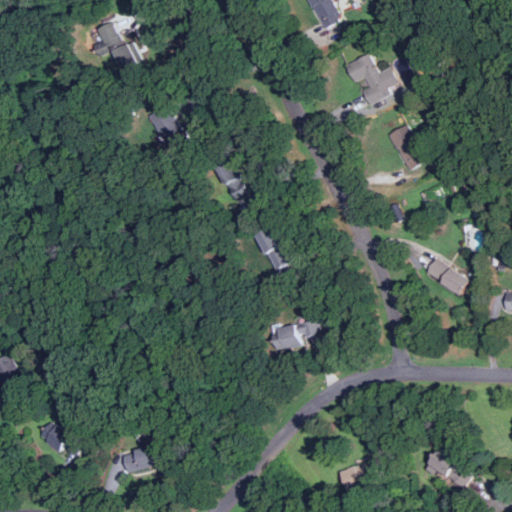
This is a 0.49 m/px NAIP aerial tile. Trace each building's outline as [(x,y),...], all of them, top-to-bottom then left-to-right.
[(314,0),(330,31),(349,22),(338,0),(314,0)] [(97,25),(106,43),(96,48),(105,66),(116,60),(126,81),(153,67),(124,11),(97,25)] [(349,65),(356,84),(370,78),(375,89),(364,94),(373,105),(407,91),(396,65),(381,71),(374,55),(349,65)] [(178,101),(201,145),(175,158),(152,114),(178,101)] [(393,135),(413,171),(434,160),(414,124),(393,135)] [(225,171),(249,213),(270,201),(246,159),(225,171)] [(266,236),(286,276),(301,268),(281,228),(266,236)] [(441,258),(477,281),(467,297),(431,274),(441,258)] [(322,317),(326,333),(313,337),(315,345),(287,352),(281,328),(322,317)] [(0,357),(18,352),(27,383),(6,389),(0,365),(0,357)] [(45,434),(66,449),(77,435),(55,419),(45,434)] [(163,446),(167,465),(131,473),(127,454),(163,446)] [(445,450),(432,469),(467,493),(481,475),(445,450)] [(384,458),(392,482),(354,495),(346,471),(384,458)]
